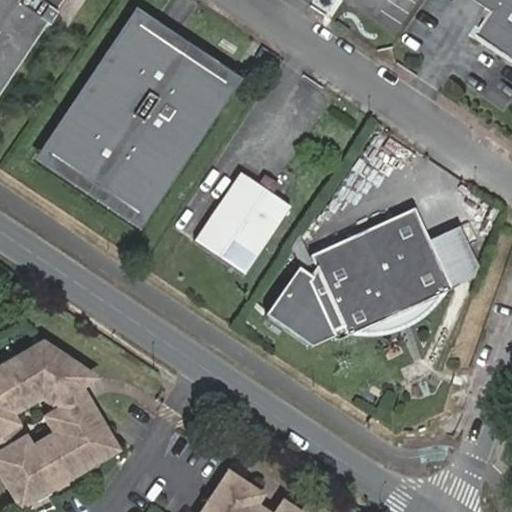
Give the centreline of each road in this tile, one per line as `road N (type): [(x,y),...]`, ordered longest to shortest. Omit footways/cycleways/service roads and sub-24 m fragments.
road 1 (tertiary): [(0,230),(376,478)]
road 2 (residential): [(511,170),(252,0)]
